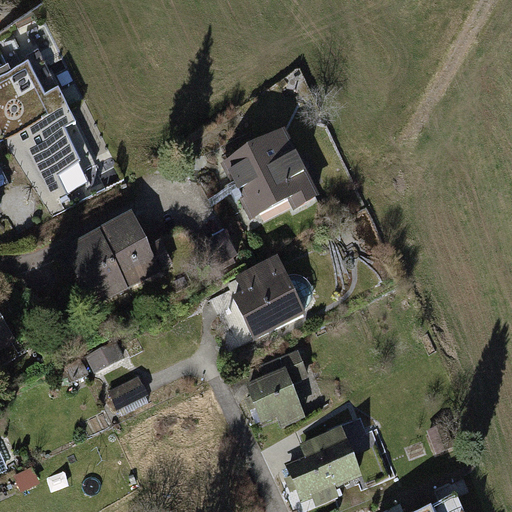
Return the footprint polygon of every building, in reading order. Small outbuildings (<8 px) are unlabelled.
[(29,68),(0,82),(0,124),(6,135),(29,126),(34,136),(41,132),(61,172),(77,163),(61,133),(74,126),(58,93),(44,101),(29,68)] [(91,184),(101,179),(94,166),(113,157),(90,109),(74,117),(95,160),(82,167),(91,184)] [(284,128),(216,164),(249,227),(287,207),(293,220),(324,203),(284,128)] [(129,215),(53,256),(69,288),(77,284),(90,307),(173,272),(161,244),(147,250),(129,215)] [(226,232),(196,247),(209,275),(240,261),(226,232)] [(237,280),(244,295),(235,298),(255,340),(303,318),(277,261),(237,280)] [(0,355),(15,346),(0,318),(0,355)] [(116,342),(86,359),(94,377),(124,361),(116,342)] [(261,429),(278,421),(282,432),(305,422),(290,387),(309,380),(297,354),(260,368),(264,379),(245,389),(261,429)] [(136,381),(110,395),(124,418),(149,403),(136,381)] [(284,466),(301,507),(312,502),(316,511),(340,500),(337,493),(362,483),(341,430),(299,445),(305,460),(284,466)] [(32,471),(15,481),(24,497),(41,487),(32,471)]
